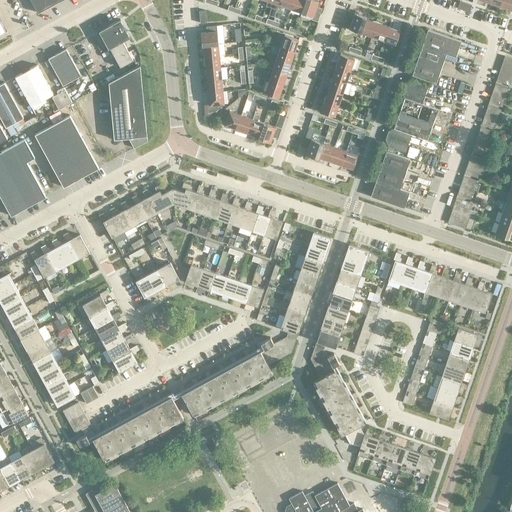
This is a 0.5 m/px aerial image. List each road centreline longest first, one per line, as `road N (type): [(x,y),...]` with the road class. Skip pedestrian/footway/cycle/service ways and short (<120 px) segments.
road 1 (residential): [(187,0),(199,127),(280,155)]
road 2 (residential): [(431,232),(498,35)]
road 3 (residential): [(161,367),(72,203)]
road 4 (unclassified): [(431,232),(273,177)]
road 5 (residential): [(280,155),(331,0)]
road 6 (unclassified): [(178,145),(161,32),(142,0)]
road 7 (residential): [(389,413),(366,369),(386,310),(419,322)]
road 8 (residential): [(464,438),(511,300)]
road 9 (unclassified): [(0,58),(110,0)]
road 10 (residential): [(72,203),(178,145)]
